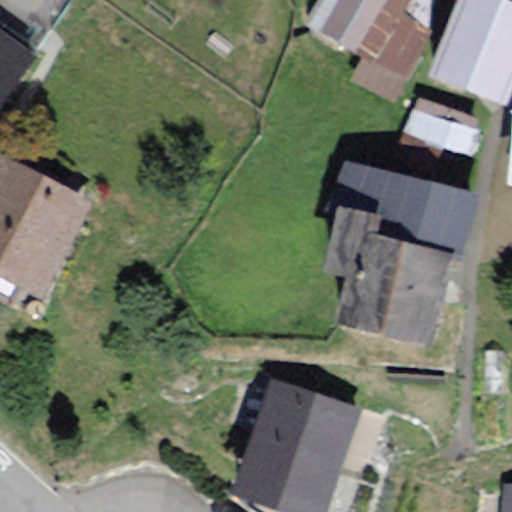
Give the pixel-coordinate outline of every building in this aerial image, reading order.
[(444,13),(419,0),(325,0),(306,32),(362,61),(344,92),(395,114),(444,13)] [(511,73),(511,6),(494,0),(464,0),(436,71),(503,97),(511,73)] [(0,108),(38,56),(0,31),(0,108)] [(486,125),(417,103),(403,146),(474,166),(486,125)] [(486,199),(348,160),(329,213),(472,255),(486,199)] [(0,276),(35,293),(75,206),(0,171),(0,276)] [(464,267),(338,225),(328,273),(351,273),(336,330),(439,349),(464,267)] [(318,511),(326,511),(356,413),(276,390),(246,491),(318,511)]
